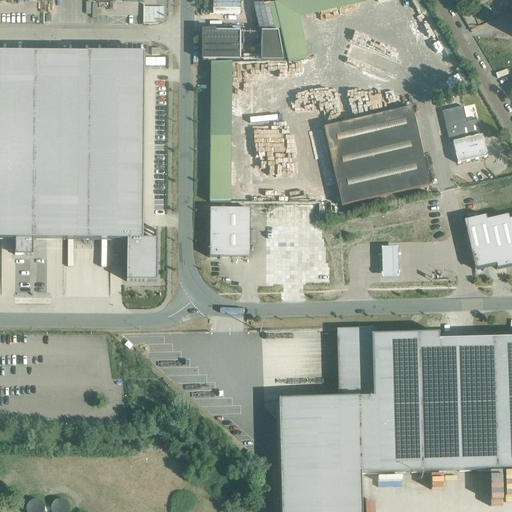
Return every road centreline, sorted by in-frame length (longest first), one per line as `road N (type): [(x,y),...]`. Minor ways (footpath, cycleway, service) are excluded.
road 1 (tertiary): [(188,309),(511,302)]
road 2 (tertiary): [(187,0),(188,309)]
road 3 (unclassified): [(188,309),(155,320),(0,319)]
road 4 (unknown): [(0,396),(105,404),(115,381),(90,378)]
road 5 (tertiary): [(511,131),(435,0)]
